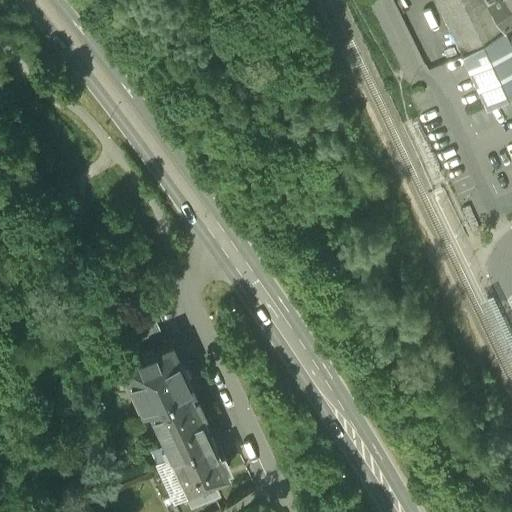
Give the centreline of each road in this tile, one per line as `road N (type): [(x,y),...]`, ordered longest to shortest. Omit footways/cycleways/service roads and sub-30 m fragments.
road 1 (primary): [(219,240),(394,511)]
road 2 (primary): [(33,0),(219,240)]
road 3 (residential): [(219,240),(190,304),(286,511)]
road 4 (track): [(114,164),(86,191),(74,315),(52,358),(0,386)]
